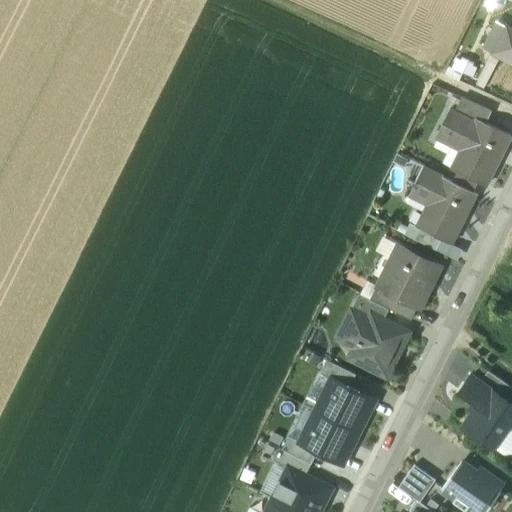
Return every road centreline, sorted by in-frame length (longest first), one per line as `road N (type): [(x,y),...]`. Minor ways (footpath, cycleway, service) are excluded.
road 1 (residential): [(511,212),(362,511)]
road 2 (track): [(272,0),(511,107)]
